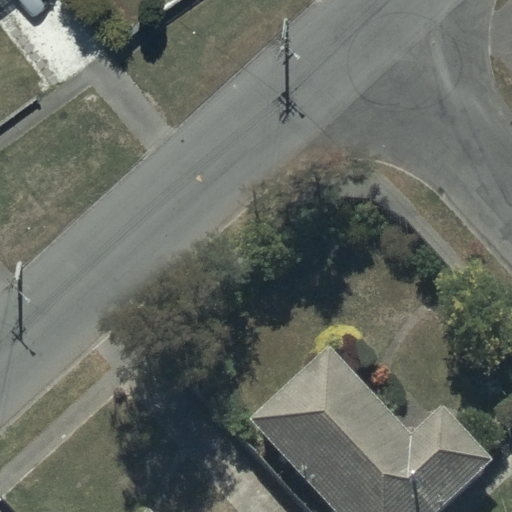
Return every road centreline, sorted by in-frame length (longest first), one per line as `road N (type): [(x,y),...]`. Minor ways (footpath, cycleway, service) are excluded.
road 1 (residential): [(0,364),(367,37)]
road 2 (residential): [(367,37),(511,196)]
